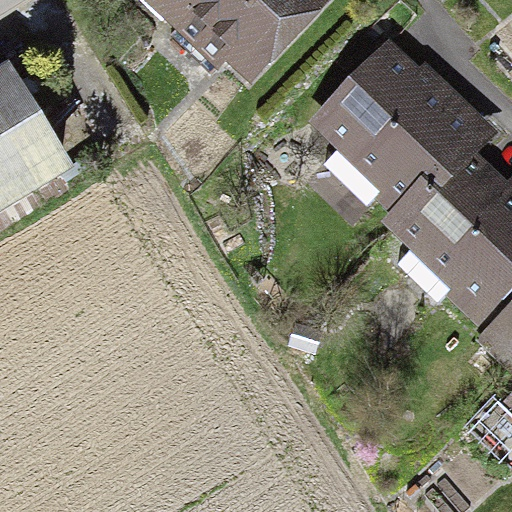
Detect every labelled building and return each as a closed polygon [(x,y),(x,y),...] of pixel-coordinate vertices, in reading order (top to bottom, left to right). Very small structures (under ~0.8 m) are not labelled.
[(171,36),(211,74),(233,52),(252,71),(298,23),(288,14),(300,0),(152,0),(180,27),(171,36)] [(379,196),(380,197),(402,218),(465,153),(464,134),(466,132),(387,57),(324,122),(346,143),(325,164),(369,207),(379,196)] [(5,79),(0,82),(0,206),(60,170),(5,79)] [(511,280),(511,205),(463,158),(466,154),(465,153),(402,218),(398,222),(421,244),(398,264),(439,304),(449,294),(475,319),(511,280)] [(511,355),(511,308),(483,339),(507,361),(511,355)]
